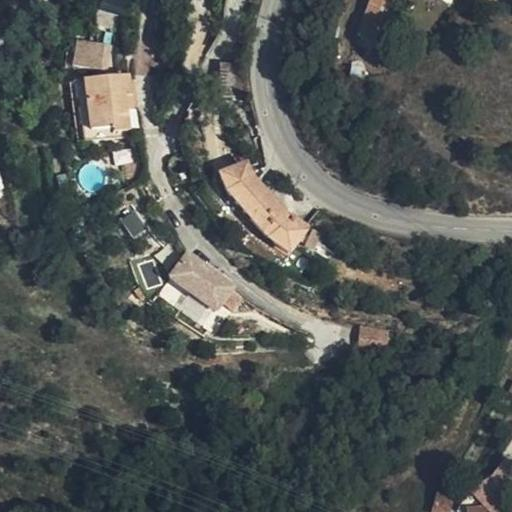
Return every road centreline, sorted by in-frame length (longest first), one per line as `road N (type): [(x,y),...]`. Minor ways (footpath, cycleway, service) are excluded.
road 1 (unknown): [(236,0),(217,63),(165,133),(167,197),(199,245),(337,344)]
road 2 (tertiary): [(277,0),(265,73),(293,160),(338,198),(394,218),(511,229)]
